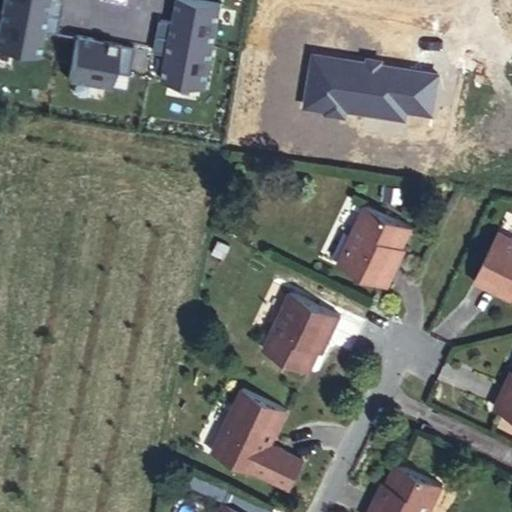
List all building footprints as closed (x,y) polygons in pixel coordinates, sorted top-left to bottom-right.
[(0,0),(0,3),(57,15),(59,0),(0,0)] [(158,17),(155,34),(212,44),(220,2),(207,0),(175,0),(171,20),(158,17)] [(54,30),(57,15),(0,3),(0,45),(37,52),(42,28),(54,30)] [(134,45),(74,34),(66,77),(111,85),(114,71),(129,74),(134,45)] [(155,34),(152,49),(165,51),(160,77),(204,85),(212,44),(155,34)] [(337,259),(387,283),(398,260),(394,259),(411,224),(364,201),(337,259)] [(511,233),(497,226),(473,277),(496,288),(498,285),(511,291),(511,233)] [(290,288),(262,346),(309,368),(325,333),(329,335),(340,312),(290,288)] [(494,404),(511,412),(511,376),(509,382),(505,381),(494,404)] [(241,384),(211,446),(290,485),(304,456),(270,440),(286,406),(241,384)] [(365,511),(426,511),(441,482),(394,460),(377,495),(374,493),(365,511)] [(257,511),(223,495),(214,511),(257,511)]
